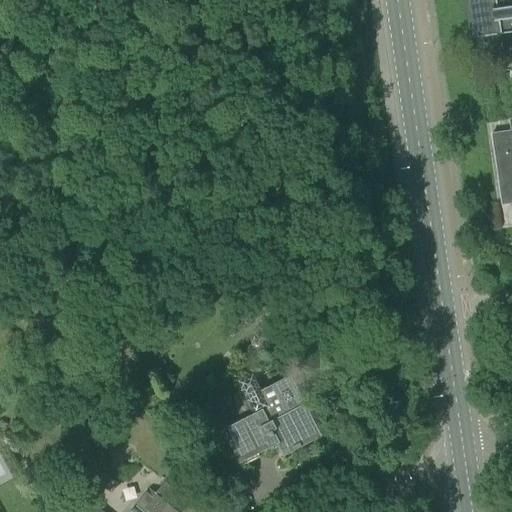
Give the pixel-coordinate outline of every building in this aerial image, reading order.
[(511,0),(472,0),(478,39),(503,36),(506,58),(511,57),(511,0)] [(511,119),(510,120),(511,132),(492,134),(503,206),(504,206),(503,202),(511,200),(511,119)] [(134,333),(135,335),(149,376),(165,343),(154,323),(134,333)] [(257,454),(276,444),(283,458),(320,438),(290,380),(261,394),(253,377),(238,385),(254,417),(225,432),(243,466),(260,457),(257,454)] [(47,479),(39,464),(27,470),(35,485),(47,479)] [(174,511),(167,506),(176,494),(164,485),(153,499),(146,493),(130,511),(174,511)]
